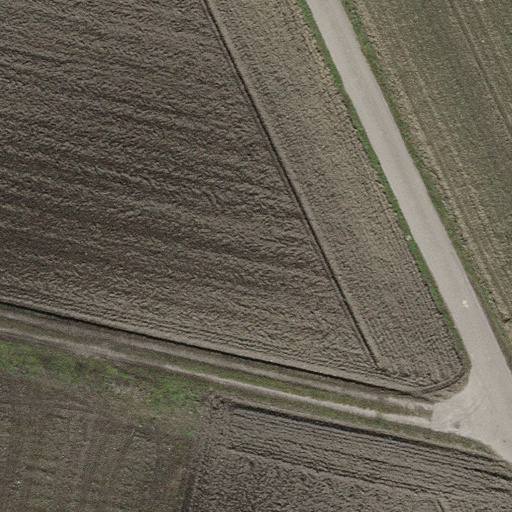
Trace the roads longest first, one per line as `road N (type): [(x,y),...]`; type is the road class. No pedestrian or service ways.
road 1 (track): [(0,326),(511,442)]
road 2 (track): [(319,0),(511,426)]
